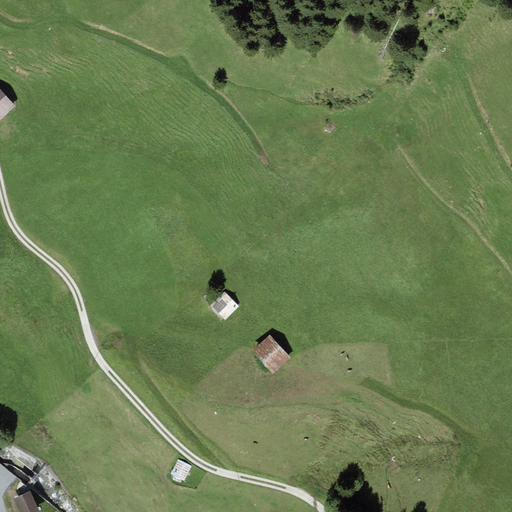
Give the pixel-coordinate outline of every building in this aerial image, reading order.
[(0,120),(16,107),(0,88),(0,120)] [(225,320),(239,307),(226,293),(212,307),(225,320)] [(291,358),(270,335),(251,352),(273,374),(291,358)] [(184,481),(191,466),(178,460),(171,475),(184,481)] [(35,511),(28,494),(13,501),(17,511),(35,511)]
